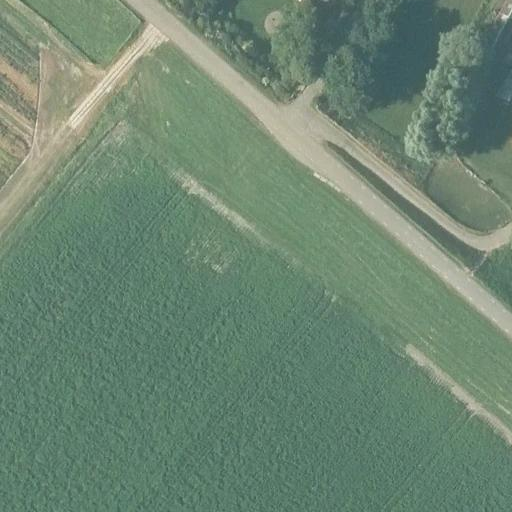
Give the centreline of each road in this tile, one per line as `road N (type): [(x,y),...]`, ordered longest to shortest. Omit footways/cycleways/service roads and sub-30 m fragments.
road 1 (tertiary): [(511,329),(136,0)]
road 2 (track): [(164,25),(0,222)]
